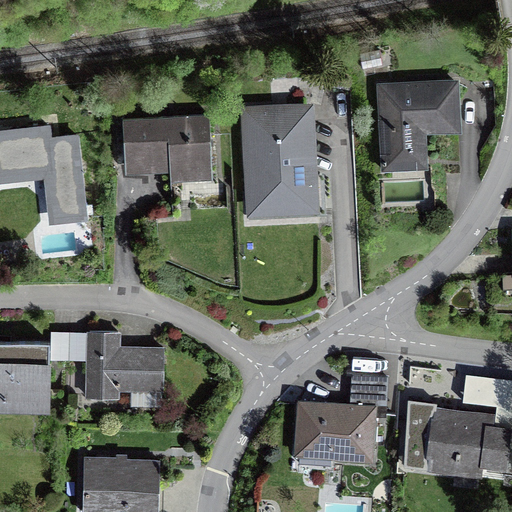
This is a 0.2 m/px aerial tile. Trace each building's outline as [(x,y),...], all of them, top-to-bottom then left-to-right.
[(383,63),(380,47),(360,51),(364,74),(374,72),(372,65),(383,63)] [(427,131),(462,129),(459,76),(376,80),(381,169),(429,167),(427,131)] [(240,103),(246,214),(319,210),(313,99),(240,103)] [(170,169),(170,179),(212,177),(210,112),(123,115),(125,170),(170,169)] [(88,217),(79,131),(52,133),(50,122),(0,126),(0,180),(43,176),(48,221),(88,217)] [(511,224),(511,225),(511,246),(511,270),(503,271),(503,287),(511,287),(511,224)] [(121,329),(86,328),(86,330),(86,358),(85,396),(120,396),(120,394),(131,394),(130,403),(159,404),(160,389),(164,389),(165,343),(121,343),(121,329)] [(51,338),(51,358),(86,358),(86,330),(50,329),(50,338),(51,338)] [(0,407),(8,408),(8,411),(45,411),(45,409),(50,409),(51,358),(51,338),(50,338),(0,336),(0,407)] [(389,374),(352,372),(350,401),(297,397),(293,455),(300,456),(299,462),(331,464),(331,456),(373,459),(376,416),(386,417),(389,374)] [(429,423),(424,469),(482,475),(483,465),(485,465),(485,464),(507,467),(511,425),(511,424),(509,424),(510,412),(433,403),(432,407),(427,406),(429,384),(413,383),(408,422),(424,424),(424,422),(429,423)] [(116,454),(84,453),(82,511),(159,511),(160,456),(127,456),(127,451),(116,451),(116,454)] [(64,493),(74,493),(74,478),(64,478),(64,493)]
